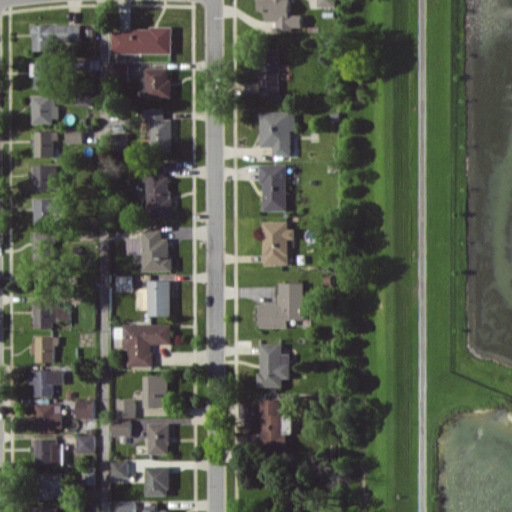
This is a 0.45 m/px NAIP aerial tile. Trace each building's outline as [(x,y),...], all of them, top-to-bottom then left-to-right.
[(259,0),(259,10),(266,10),(266,21),(279,21),(279,28),(303,28),(303,14),(291,14),(290,0),(259,0)] [(34,50),(53,50),(53,41),(83,41),(82,23),(34,24),(34,50)] [(173,28),(114,28),(114,53),(173,54),(173,28)] [(280,96),(281,48),(261,48),(261,96),(280,96)] [(110,61),(110,78),(131,77),(130,60),(110,61)] [(36,88),(56,88),(55,62),(32,62),(32,76),(36,76),(36,88)] [(148,68),(149,97),(172,96),(171,68),(148,68)] [(57,94),(34,95),(34,123),(58,123),(57,94)] [(174,118),(165,118),(165,108),(145,108),(145,122),(152,122),(152,151),(173,151),(174,118)] [(293,155),(293,130),(297,130),(297,110),(262,111),(263,146),(275,146),(275,156),(293,155)] [(67,142),(84,143),(85,127),(68,127),(67,142)] [(36,156),(55,156),(55,138),(58,138),(58,131),(37,131),(36,156)] [(130,133),(115,132),(114,150),(129,151),(130,133)] [(173,218),(173,176),(168,176),(168,160),(148,160),(147,218),(173,218)] [(289,210),(288,163),(263,163),(263,210),(289,210)] [(57,164),(35,165),(36,190),(64,189),(63,172),(57,172),(57,164)] [(35,199),(36,223),(65,222),(64,198),(35,199)] [(290,220),(264,221),(265,265),(290,264),(290,239),(297,239),(297,227),(290,228),(290,220)] [(130,253),(145,253),(145,271),(172,270),(172,237),(164,238),(164,228),(144,229),(144,236),(129,236),(130,253)] [(35,260),(57,260),(57,232),(34,232),(35,260)] [(36,293),(54,293),(54,268),(34,267),(33,281),(37,281),(36,293)] [(133,274),(118,274),(118,289),(134,289),(133,274)] [(173,280),(151,280),(150,315),(172,315),(173,280)] [(260,327),(289,327),(289,319),(305,319),(305,282),(280,282),(280,303),(260,302),(260,327)] [(36,327),(54,327),(54,321),(71,321),(71,302),(35,303),(36,327)] [(172,323),(125,323),(125,348),(130,348),(130,366),(154,366),(154,344),(173,343),(172,323)] [(59,336),(34,336),(34,353),(37,353),(37,361),(56,361),(55,344),(60,344),(59,336)] [(259,386),(284,386),(284,377),(292,377),(292,353),(284,353),(284,343),(262,343),(263,372),(259,372),(259,386)] [(36,396),(55,395),(55,383),(65,383),(65,369),(31,370),(31,383),(36,383),(36,396)] [(146,375),(147,406),(170,406),(170,375),(146,375)] [(137,398),(118,399),(118,417),(137,416),(137,398)] [(77,418),(96,418),(96,400),(78,399),(77,418)] [(282,399),(261,399),(261,449),(288,449),(288,432),(293,432),(293,414),(282,414),(282,399)] [(37,430),(64,429),(63,403),(37,403),(37,430)] [(132,419),(113,419),(113,436),(133,435),(132,419)] [(171,422),(150,422),(151,454),(171,453),(171,422)] [(79,451),(96,451),(96,434),(78,434),(79,451)] [(64,464),(65,439),(37,439),(36,464),(64,464)] [(130,477),(129,460),(112,460),(113,477),(130,477)] [(171,465),(147,466),(148,496),(171,495),(171,465)] [(64,472),(40,472),(41,497),(64,497),(64,472)] [(136,511),(137,501),(121,501),(121,511),(136,511)]
